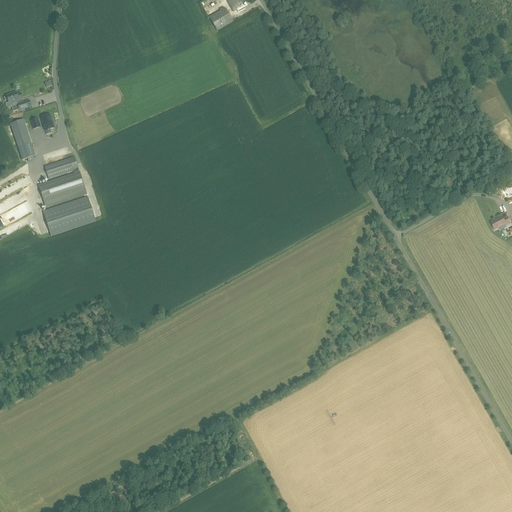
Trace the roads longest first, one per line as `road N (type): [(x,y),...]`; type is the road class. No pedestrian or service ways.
road 1 (unclassified): [(396,237),(261,0)]
road 2 (unclassified): [(511,441),(396,237)]
road 3 (unclassified): [(396,237),(470,196),(506,202)]
